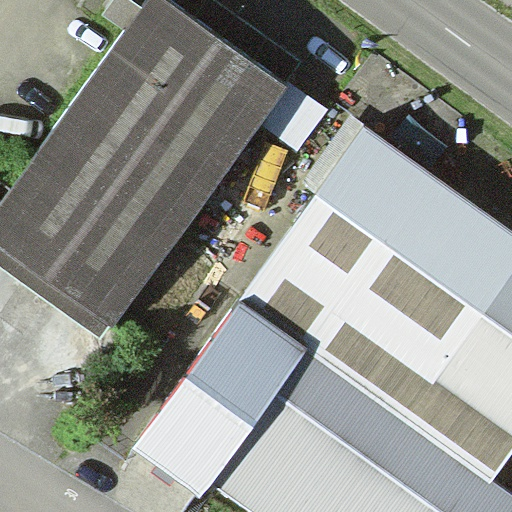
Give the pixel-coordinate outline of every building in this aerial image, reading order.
[(285,83),(169,0),(148,0),(143,8),(126,31),(0,204),(0,243),(111,324),(113,326),(261,123),(288,86),(285,83)] [(126,31),(143,8),(132,0),(112,0),(103,14),(126,31)] [(169,0),(285,83),(287,80),(300,62),(215,0),(169,0)] [(328,110),(287,80),(285,83),(288,86),(261,123),(298,151),(328,110)] [(317,192),(238,300),(491,479),(511,449),(511,230),(352,116),(303,182),(317,192)] [(0,265),(100,338),(111,324),(0,243),(0,265)] [(511,511),(511,493),(491,479),(238,300),(132,447),(201,499),(214,485),(251,511),(511,511)]
